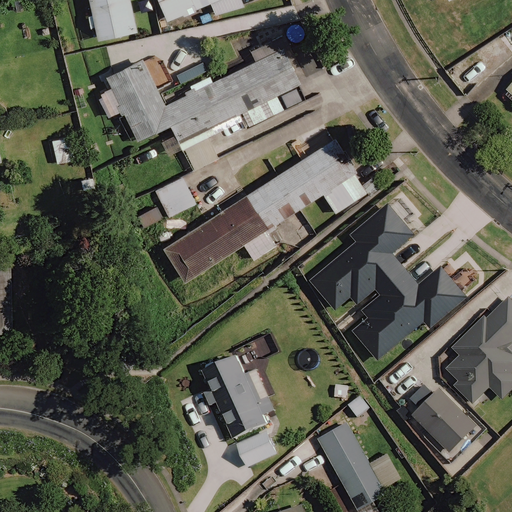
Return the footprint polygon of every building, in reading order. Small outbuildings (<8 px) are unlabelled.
[(133,0),(93,0),(101,36),(140,27),(133,0)] [(163,0),(171,17),(212,0),(163,0)] [(144,57),(111,72),(141,137),(176,121),(184,138),(305,82),(289,47),(167,104),(144,57)] [(167,246),(189,279),(325,190),(359,169),(337,136),(167,246)] [(77,161),(72,137),(53,141),(58,165),(77,161)] [(371,188),(359,169),(325,190),(338,210),(371,188)] [(96,174),(80,178),(83,195),(99,191),(96,174)] [(185,176),(158,189),(171,215),(198,201),(185,176)] [(357,329),(382,359),(429,319),(434,325),(470,294),(445,264),(423,283),(397,252),(419,234),(391,202),(355,233),(361,241),(315,281),(340,309),(356,295),(374,315),(357,329)] [(0,327),(15,327),(13,262),(0,262),(0,327)] [(511,296),(491,318),(487,315),(457,346),(465,354),(452,368),(463,379),(458,385),(476,402),(493,385),(505,397),(511,389),(511,296)] [(241,354),(207,369),(237,437),(271,422),(267,412),(278,407),(261,369),(249,374),(241,354)] [(427,384),(407,405),(456,452),(483,424),(445,387),(438,394),(427,384)] [(390,494),(352,422),(323,437),(362,509),(390,494)] [(271,430),(240,444),(250,466),(281,453),(271,430)] [(308,511),(305,503),(280,511),(308,511)]
